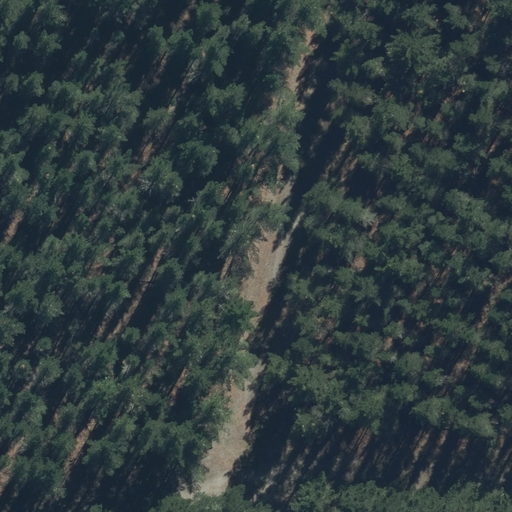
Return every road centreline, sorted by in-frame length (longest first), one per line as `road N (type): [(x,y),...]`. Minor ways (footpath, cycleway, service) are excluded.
road 1 (track): [(270,511),(269,303),(330,0)]
road 2 (unclassified): [(115,511),(266,474),(511,498)]
